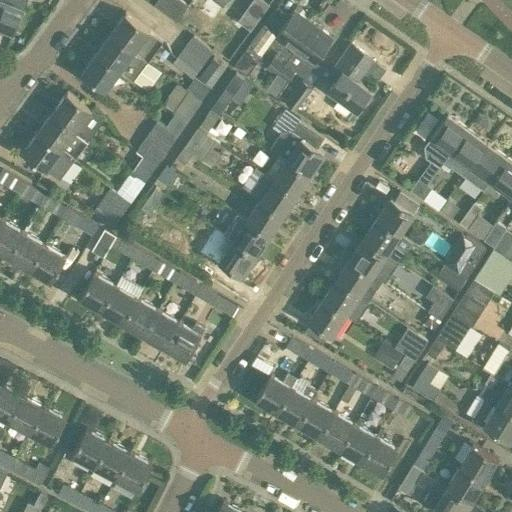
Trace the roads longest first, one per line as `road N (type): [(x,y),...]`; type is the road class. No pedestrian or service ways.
road 1 (residential): [(187,433),(451,31)]
road 2 (residential): [(187,433),(0,335)]
road 3 (residential): [(344,511),(212,444)]
